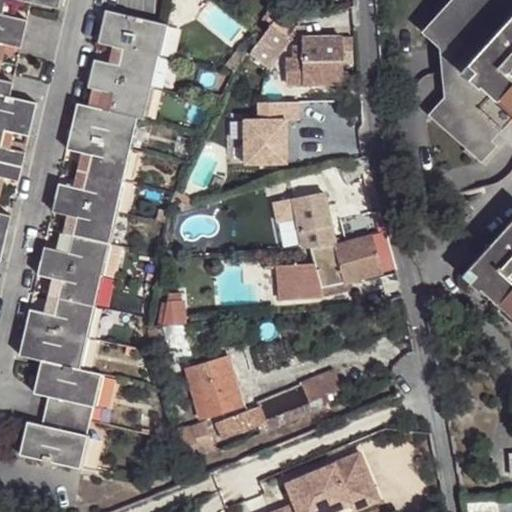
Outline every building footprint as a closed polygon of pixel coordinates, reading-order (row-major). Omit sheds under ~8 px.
[(19,4),(4,0),(0,0),(0,94),(13,97),(15,84),(1,80),(9,46),(24,49),(31,23),(16,19),(19,4)] [(4,0),(19,4),(61,14),(63,0),(4,0)] [(468,65),(511,15),(511,0),(451,0),(422,33),(440,49),(444,98),(429,115),(482,163),(497,146),(492,141),(511,120),(511,114),(481,87),(479,88),(461,72),(468,65)] [(258,25),(264,32),(270,24),(280,12),(273,5),(258,25)] [(109,89),(105,108),(145,118),(151,120),(174,25),(109,10),(102,41),(116,44),(113,61),(97,58),(91,84),(109,89)] [(280,12),(270,24),(288,37),(294,29),(294,23),(280,12)] [(511,15),(468,65),(486,81),(481,87),(511,114),(511,15)] [(266,33),(250,53),(268,65),(289,38),(288,37),(270,24),(264,32),(266,33)] [(287,58),(288,84),(343,82),(342,65),(341,40),(341,37),(302,38),(302,45),(293,45),(294,57),(287,58)] [(351,40),(341,40),(342,65),(352,65),(351,40)] [(486,81),(468,65),(461,72),(479,88),(481,87),(486,81)] [(39,104),(13,97),(0,94),(0,258),(0,259),(11,216),(0,212),(0,201),(6,175),(20,179),(27,151),(14,148),(17,131),(32,134),(39,104)] [(21,355),(41,361),(84,370),(145,118),(105,108),(83,102),(73,146),(87,150),(79,185),(64,181),(58,212),(71,215),(62,252),(47,249),(42,276),(54,280),(47,314),(32,311),(21,355)] [(258,119),(244,120),(245,163),(288,162),(286,119),(300,118),(299,102),(257,103),(258,119)] [(313,248),(335,242),(322,191),(292,199),(304,243),(312,243),(313,248)] [(511,222),(469,269),(486,285),(481,290),(511,317),(511,222)] [(396,267),(386,229),(350,238),(335,242),(313,248),(317,261),(276,264),(280,298),(322,295),(323,287),(352,279),(396,267)] [(486,285),(469,269),(463,277),(479,292),(481,290),(486,285)] [(352,279),(323,287),(322,295),(354,289),(352,279)] [(168,299),(163,324),(184,323),(184,298),(168,299)] [(184,323),(163,324),(173,362),(194,355),(184,323)] [(186,368),(200,416),(240,405),(227,357),(186,368)] [(84,370),(41,361),(34,393),(48,397),(41,425),(26,422),(19,454),(80,470),(88,436),(85,436),(92,408),(95,408),(103,377),(84,370)] [(336,369),(257,400),(260,404),(217,421),(224,438),(311,402),(310,400),(344,387),(336,369)] [(198,448),(213,445),(213,444),(207,421),(192,425),(198,448)] [(186,462),(214,450),(213,445),(198,448),(192,425),(177,429),(186,462)] [(288,507),(276,511),(341,511),(346,510),(371,499),(355,459),(326,471),(281,490),(285,500),(288,507)] [(373,498),(371,499),(346,510),(346,511),(360,511),(376,505),(373,498)] [(503,511),(501,498),(463,500),(464,511),(503,511)]
